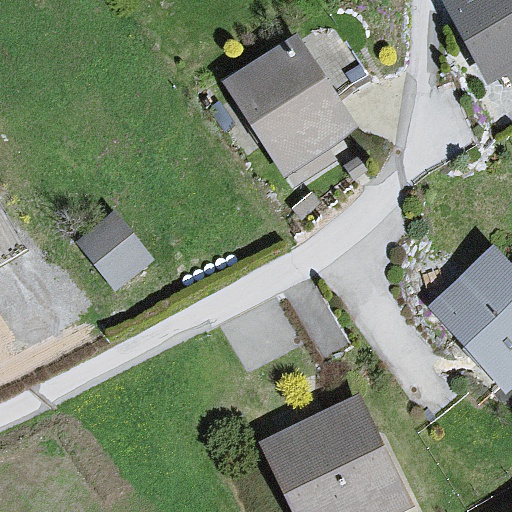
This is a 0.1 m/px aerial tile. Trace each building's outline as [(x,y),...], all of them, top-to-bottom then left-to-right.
[(511,0),(471,0),(452,10),(504,108),(511,103),(511,0)] [(317,45),(241,93),(297,183),(373,136),(317,45)] [(126,215),(82,246),(122,299),(165,268),(126,215)] [(511,260),(446,316),(511,393),(511,260)] [(425,511),(376,403),(268,453),(295,511),(425,511)]
